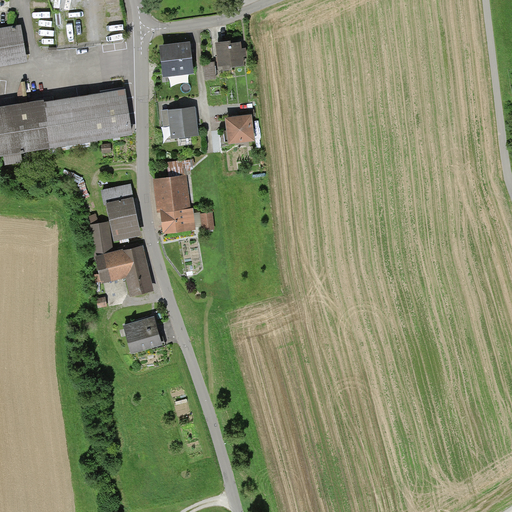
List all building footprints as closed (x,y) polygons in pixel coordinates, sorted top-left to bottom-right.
[(21,25),(0,28),(0,66),(27,61),(21,25)] [(190,42),(160,46),(163,79),(193,75),(191,51),(190,42)] [(230,42),(216,44),(219,68),(223,67),(224,71),(231,70),(231,69),(244,67),(243,57),(246,56),(245,49),(244,49),(242,50),(241,43),(231,44),(230,42)] [(43,103),(0,109),(0,154),(132,135),(126,93),(44,105),(43,103)] [(178,110),(162,111),(164,127),(171,126),(172,139),(199,136),(196,108),(178,110)] [(241,117),(226,118),(228,145),(255,143),(253,116),(241,117)] [(194,161),(168,164),(169,177),(191,175),(191,169),(193,169),(193,166),(195,166),(194,161)] [(187,177),(154,181),(157,214),(161,213),(163,235),(197,232),(194,209),(190,210),(187,177)] [(134,198),(107,204),(114,241),(141,236),(134,198)] [(212,213),(200,215),(203,232),(215,230),(212,213)] [(90,225),(95,258),(99,275),(96,276),(97,282),(101,281),(102,284),(126,279),(130,296),(153,291),(143,247),(123,251),(123,250),(115,252),(109,222),(90,225)] [(106,298),(97,299),(99,308),(107,306),(106,298)] [(143,321),(123,326),(131,354),(153,348),(153,349),(165,346),(162,334),(159,335),(154,318),(143,321)]
